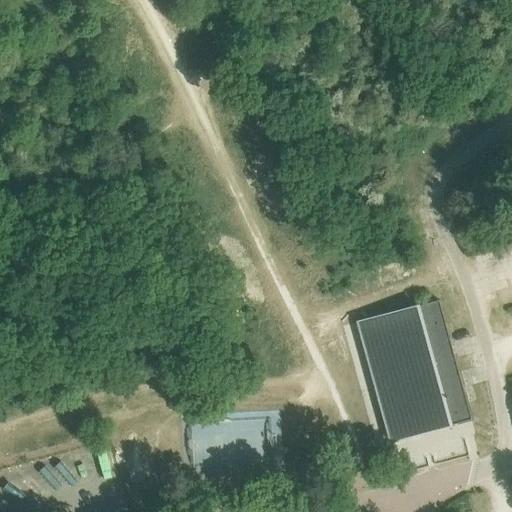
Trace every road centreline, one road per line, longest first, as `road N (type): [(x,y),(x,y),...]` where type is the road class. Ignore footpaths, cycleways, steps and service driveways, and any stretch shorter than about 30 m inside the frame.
road 1 (track): [(0,421),(326,378)]
road 2 (unclassified): [(511,457),(384,496)]
